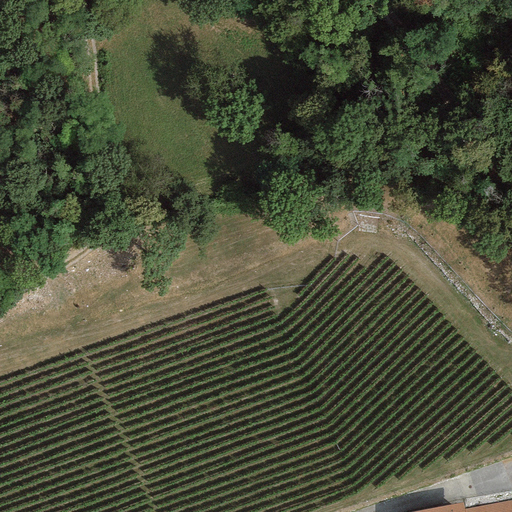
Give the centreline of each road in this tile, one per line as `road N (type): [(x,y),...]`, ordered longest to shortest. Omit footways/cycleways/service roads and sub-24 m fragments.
road 1 (track): [(0,301),(100,239),(110,222),(82,0)]
road 2 (track): [(511,164),(441,94),(382,0)]
